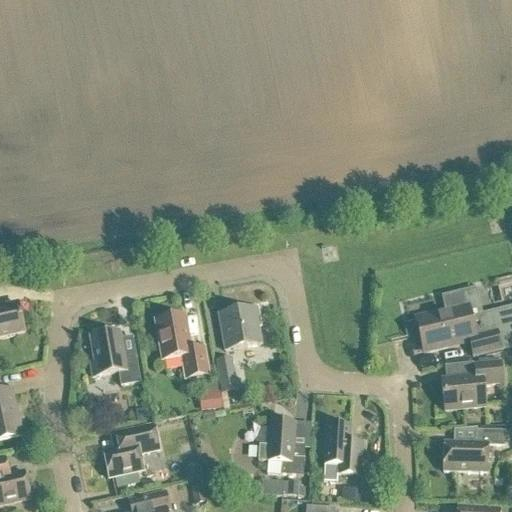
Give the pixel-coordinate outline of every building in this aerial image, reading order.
[(442,314),(413,321),(422,360),(468,349),(471,363),(511,353),(511,309),(482,317),(475,292),(441,300),(444,314),(443,315),(442,314)] [(0,343),(24,338),(17,307),(0,311),(0,343)] [(261,331),(257,312),(218,319),(225,355),(261,349),(258,331),(261,331)] [(185,384),(209,379),(204,352),(191,354),(185,320),(155,325),(162,365),(181,362),(185,384)] [(121,390),(140,387),(136,360),(124,362),(119,336),(90,341),(94,367),(90,368),(93,382),(118,377),(121,390)] [(234,395),(228,363),(216,365),(222,397),(234,395)] [(483,390),(502,388),(500,366),(474,369),(475,381),(442,385),(445,415),(485,411),(483,390)] [(220,396),(198,400),(200,416),(222,413),(220,396)] [(0,442),(21,437),(12,398),(0,400),(0,442)] [(146,413),(134,415),(136,427),(148,425),(146,413)] [(270,425),(269,450),(259,449),(258,465),(268,466),(267,479),(303,481),(304,453),(293,452),(294,427),(270,425)] [(109,439),(113,454),(102,456),(108,483),(115,482),(117,492),(140,487),(137,477),(143,476),(140,461),(160,456),(154,428),(114,437),(114,438),(109,439)] [(360,480),(362,446),(349,445),(350,430),(326,429),(324,469),(323,486),(337,487),(337,479),(360,480)] [(453,434),(453,448),(443,448),(443,477),(487,478),(488,450),(504,450),(504,436),(477,435),(477,432),(453,434)] [(180,457),(186,480),(202,476),(195,453),(180,457)] [(24,476),(9,479),(6,461),(0,462),(0,510),(30,503),(24,476)] [(261,485),(260,500),(282,501),(282,499),(298,500),(299,487),(261,485)] [(191,490),(195,509),(205,506),(201,488),(191,490)] [(341,492),(340,505),(359,506),(360,493),(341,492)] [(168,511),(165,497),(128,505),(129,511),(168,511)]
